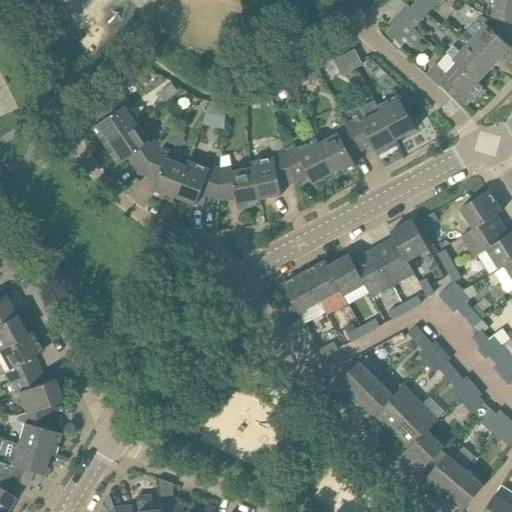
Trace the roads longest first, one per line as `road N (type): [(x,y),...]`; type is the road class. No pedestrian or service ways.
road 1 (residential): [(242,273),(310,381),(430,511)]
road 2 (tertiary): [(242,273),(489,148)]
road 3 (residential): [(59,122),(111,190),(147,218),(218,250),(242,273)]
road 4 (residential): [(116,429),(4,256)]
road 5 (tertiary): [(116,429),(170,331),(242,273)]
road 6 (residential): [(265,511),(116,429)]
